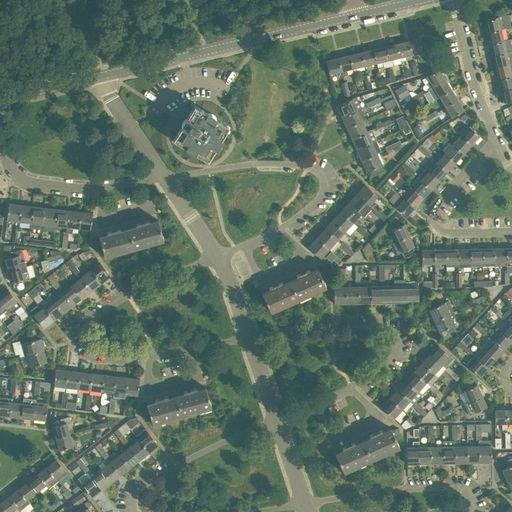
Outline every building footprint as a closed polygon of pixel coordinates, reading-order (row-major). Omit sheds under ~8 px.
[(500,29),(505,28),(502,16),(484,20),(487,32),(500,29)] [(500,29),(487,32),(490,44),(503,41),(500,29)] [(408,42),(412,59),(411,55),(423,52),(420,39),(408,42)] [(506,52),(503,41),(490,44),(492,56),(506,52)] [(412,59),(408,42),(396,45),(399,58),(406,57),(407,60),(412,59)] [(396,45),(385,48),(389,68),(394,66),(393,60),(399,58),(396,45)] [(385,48),(373,50),(376,64),(383,62),(384,69),(389,68),(385,48)] [(376,64),(373,50),(361,53),(364,66),(376,64)] [(506,52),(492,56),(495,67),(509,64),(506,52)] [(364,66),(361,53),(350,56),(353,69),(364,66)] [(353,69),(350,56),(338,59),(342,76),(347,74),(346,71),(353,69)] [(342,76),(338,59),(326,62),(329,75),(336,73),(337,77),(342,76)] [(511,63),(509,64),(495,67),(498,79),(511,75),(511,63)] [(433,87),(445,79),(438,69),(426,76),(430,82),(427,84),(430,88),(433,87)] [(511,75),(498,79),(501,91),(511,87),(511,75)] [(451,90),(445,79),(433,87),(439,97),(451,90)] [(400,99),(406,96),(400,87),(395,90),(400,99)] [(511,87),(501,91),(504,103),(511,100),(511,87)] [(423,90),(417,94),(418,96),(416,97),(418,99),(425,94),(423,90)] [(451,90),(439,97),(446,107),(457,100),(451,90)] [(418,96),(417,94),(409,99),(411,103),(418,99),(416,97),(418,96)] [(357,110),(352,99),(337,106),(342,117),(357,110)] [(464,110),(457,100),(446,107),(452,118),(464,110)] [(173,140),(190,150),(208,161),(229,126),(194,105),(173,140)] [(511,113),(511,109),(511,106),(503,110),(505,116),(511,113)] [(357,110),(342,117),(347,128),(362,122),(366,119),(361,108),(357,110)] [(430,117),(431,119),(438,115),(436,111),(430,114),(431,116),(430,117)] [(431,116),(430,114),(416,122),(418,126),(431,119),(430,117),(431,116)] [(362,122),(347,128),(352,139),(366,132),(362,122)] [(418,136),(422,133),(418,126),(414,129),(418,136)] [(461,136),(471,145),(479,136),(470,127),(461,136)] [(371,143),(366,132),(352,139),(357,150),(376,141),(371,143)] [(471,145),(461,136),(453,145),(463,154),(471,145)] [(406,137),(390,145),(391,147),(393,146),(394,148),(402,145),(401,143),(407,140),(406,137)] [(381,152),(376,141),(357,150),(362,161),(376,154),(381,152)] [(463,154),(453,145),(445,154),(455,163),(463,154)] [(431,154),(425,149),(424,151),(423,150),(421,152),(427,158),(431,154)] [(376,154),(362,161),(367,172),(368,171),(374,169),(381,165),(376,154)] [(445,154),(437,162),(447,171),(455,163),(445,154)] [(447,171),(437,162),(429,171),(439,180),(447,171)] [(381,165),(374,169),(376,174),(384,170),(381,165)] [(414,172),(410,167),(408,169),(407,168),(405,170),(411,175),(414,172)] [(439,180),(429,171),(421,180),(431,189),(439,180)] [(398,176),(395,173),(385,184),(389,188),(391,186),(392,187),(393,185),(400,177),(398,176)] [(431,189),(421,180),(417,177),(409,186),(410,187),(413,189),(423,198),(431,189)] [(377,196),(365,185),(357,194),(372,208),(376,203),(373,201),(377,196)] [(399,190),(393,185),(392,187),(391,186),(389,188),(396,194),(399,190)] [(403,189),(399,193),(405,198),(414,207),(423,198),(413,189),(410,187),(406,192),(403,189)] [(414,207),(405,198),(399,193),(401,195),(393,204),(396,207),(406,216),(414,207)] [(357,194),(349,203),(361,214),(369,205),(372,208),(357,194)] [(349,203),(341,211),(353,223),(357,226),(359,224),(361,222),(357,218),(361,214),(349,203)] [(19,222),(21,205),(9,204),(7,220),(19,222)] [(19,222),(31,223),(33,207),(21,205),(19,222)] [(378,213),(380,211),(375,206),(371,210),(377,216),(379,214),(378,213)] [(31,223),(31,227),(43,229),(43,225),(45,208),(33,207),(31,223)] [(57,210),(45,208),(43,225),(55,226),(57,210)] [(55,226),(67,227),(69,211),(57,210),(55,226)] [(67,227),(66,232),(66,233),(68,233),(72,233),(73,228),(79,229),(81,212),(69,211),(67,227)] [(341,211),(333,220),(345,231),(353,223),(341,211)] [(386,217),(380,211),(378,213),(379,214),(377,216),(383,221),(386,217)] [(81,212),(79,229),(91,230),(93,214),(81,212)] [(129,229),(134,248),(163,240),(163,241),(164,240),(158,220),(157,220),(157,221),(146,224),(145,221),(145,222),(145,223),(140,224),(140,223),(139,223),(140,226),(129,229)] [(345,231),(333,220),(325,229),(337,240),(345,231)] [(359,224),(357,226),(355,228),(361,234),(363,232),(362,231),(364,229),(359,224)] [(396,241),(408,235),(403,224),(391,230),(396,241)] [(134,248),(129,229),(117,232),(116,230),(116,231),(112,232),(111,231),(111,234),(100,237),(100,236),(99,237),(105,257),(106,257),(106,256),(134,248)] [(325,229),(317,238),(329,249),(337,240),(325,229)] [(363,232),(361,234),(367,239),(370,235),(364,229),(362,231),(363,232)] [(408,235),(396,241),(402,252),(414,247),(408,235)] [(329,249),(317,238),(308,247),(321,259),(329,249)] [(346,249),(348,247),(343,242),(339,246),(345,252),(347,250),(346,249)] [(347,250),(345,252),(351,256),(354,253),(348,247),(346,249),(347,250)] [(482,267),(481,248),(469,249),(470,267),(482,267)] [(493,248),(481,248),(482,267),(494,266),(493,248)] [(506,266),(506,248),(493,248),(494,266),(506,266)] [(433,264),(433,249),(421,250),(421,264),(433,264)] [(445,249),(433,249),(433,264),(434,264),(434,268),(439,268),(439,264),(445,263),(445,249)] [(458,265),(457,249),(445,249),(445,263),(445,265),(458,265)] [(470,267),(469,249),(457,249),(458,265),(458,267),(470,267)] [(9,271),(22,268),(26,266),(22,250),(10,253),(11,258),(5,259),(9,271)] [(54,258),(54,261),(62,258),(60,252),(50,251),(52,257),(52,259),(54,258)] [(87,258),(83,253),(79,256),(83,262),(87,258)] [(342,262),(336,256),(332,260),(339,265),(342,262)] [(73,267),(75,266),(70,260),(66,263),(71,270),(73,268),(73,267)] [(100,263),(90,271),(101,284),(110,276),(100,263)] [(73,268),(71,270),(76,275),(80,272),(75,266),(73,267),(73,268)] [(25,279),(22,268),(9,271),(12,283),(25,279)] [(290,281),(298,300),(325,287),(325,288),(326,287),(317,268),(317,269),(306,274),(305,271),(305,272),(305,273),(301,275),(300,273),(300,274),(301,276),(290,281)] [(90,271),(81,278),(91,291),(101,284),(90,271)] [(54,282),(55,280),(51,275),(47,278),(52,284),(54,283),(54,282)] [(81,278),(71,285),(82,298),(91,291),(81,278)] [(60,287),(55,280),(54,282),(54,283),(52,284),(57,290),(60,287)] [(298,300),(290,281),(279,286),(278,284),(277,284),(278,285),(274,287),(273,286),(272,286),(273,288),(263,293),(262,293),(271,313),(271,312),(298,300)] [(406,281),(406,286),(406,302),(418,302),(418,281),(406,281)] [(82,298),(71,285),(62,293),(72,306),(82,298)] [(370,303),(370,286),(358,287),(358,303),(370,303)] [(382,303),(382,286),(370,286),(370,303),(382,303)] [(394,303),(394,286),(382,286),(382,303),(394,303)] [(406,286),(394,286),(394,303),(406,302),(406,286)] [(347,304),(346,287),(333,287),(334,304),(347,304)] [(358,303),(358,287),(346,287),(347,304),(358,303)] [(34,296),(36,295),(32,289),(28,293),(33,299),(35,297),(34,296)] [(0,296),(0,299),(11,313),(21,306),(8,290),(0,296)] [(72,306),(62,293),(53,300),(63,313),(72,306)] [(42,302),(36,295),(34,296),(35,297),(33,299),(38,305),(40,303),(42,302)] [(50,296),(42,302),(40,303),(53,321),(63,313),(53,300),(50,296)] [(0,299),(0,314),(3,311),(8,317),(11,313),(0,299)] [(40,303),(38,305),(30,311),(44,328),(53,321),(40,303)] [(434,321),(449,314),(444,303),(429,310),(434,321)] [(449,314),(434,321),(439,332),(446,329),(447,331),(449,333),(455,330),(455,327),(454,325),(452,320),(456,318),(453,312),(449,314)] [(19,318),(22,323),(30,317),(27,313),(19,318)] [(511,325),(509,323),(506,320),(498,329),(501,332),(511,341),(511,339),(511,325)] [(501,332),(493,341),(503,350),(511,341),(501,332)] [(40,339),(39,339),(20,344),(22,351),(19,352),(20,357),(28,355),(44,351),(40,339)] [(503,350),(493,341),(485,350),(495,359),(503,350)] [(438,345),(430,354),(442,365),(445,368),(454,359),(438,345)] [(474,355),(474,356),(487,367),(495,359),(485,350),(477,358),(474,355)] [(44,351),(28,355),(29,361),(31,367),(47,362),(44,351)] [(442,365),(430,354),(422,363),(434,374),(442,365)] [(487,367),(474,356),(465,365),(479,377),(487,367)] [(434,374),(422,363),(414,372),(426,383),(434,374)] [(451,373),(453,371),(447,367),(444,370),(451,377),(452,375),(451,373)] [(452,375),(451,377),(456,381),(460,377),(465,371),(462,367),(456,374),(453,371),(451,373),(452,375)] [(66,387),(68,371),(55,369),(53,386),(66,387)] [(68,371),(66,387),(78,389),(80,372),(68,371)] [(92,374),(80,372),(78,389),(90,390),(92,374)] [(414,372),(406,381),(422,395),(428,388),(430,386),(426,383),(414,372)] [(104,375),(92,374),(90,390),(102,391),(104,375)] [(115,376),(104,375),(102,391),(107,392),(107,397),(110,398),(113,398),(115,376)] [(115,376),(113,398),(115,399),(119,399),(119,393),(125,394),(127,378),(115,376)] [(139,379),(127,378),(125,394),(138,396),(139,379)] [(416,402),(422,395),(406,381),(397,389),(410,401),(414,404),(416,402)] [(428,388),(434,394),(436,392),(435,391),(437,389),(431,385),(430,386),(428,388)] [(469,401),(481,396),(476,385),(464,390),(469,401)] [(188,393),(176,396),(182,416),(210,408),(211,408),(205,387),(204,388),(205,388),(193,391),(193,389),(192,389),(192,390),(188,391),(188,390),(187,390),(188,393)] [(410,401),(397,389),(389,398),(402,410),(410,401)] [(443,395),(437,389),(435,391),(436,392),(434,394),(436,396),(440,399),(443,395)] [(182,416),(176,396),(164,399),(164,397),(163,397),(164,398),(159,400),(159,398),(158,399),(159,401),(148,404),(147,404),(153,424),(182,416)] [(440,399),(436,396),(430,403),(433,406),(440,399)] [(481,396),(469,401),(464,404),(469,415),(487,407),(481,396)] [(11,399),(0,397),(0,415),(9,416),(11,403),(11,399)] [(402,410),(389,398),(381,408),(393,419),(402,410)] [(23,399),(23,404),(21,418),(33,419),(35,402),(36,402),(36,400),(23,399)] [(35,402),(33,419),(45,420),(47,403),(36,402),(35,402)] [(416,402),(414,404),(412,406),(418,412),(420,410),(419,409),(421,407),(416,402)] [(23,404),(11,403),(9,416),(21,418),(23,404)] [(428,413),(421,407),(419,409),(420,410),(418,412),(424,417),(428,413)] [(506,424),(506,410),(494,410),(494,424),(501,424),(502,429),(507,429),(506,424)] [(401,425),(404,429),(412,425),(415,422),(409,416),(401,425)] [(74,434),(69,417),(60,419),(61,424),(53,427),(56,439),(74,434)] [(134,426),(132,424),(129,420),(125,423),(130,429),(134,426)] [(130,429),(125,423),(125,424),(121,427),(125,433),(130,429)] [(396,441),(392,431),(390,428),(390,429),(379,434),(378,431),(377,432),(378,433),(374,435),(373,433),(373,434),(374,436),(363,441),(371,460),(398,447),(398,448),(399,447),(396,441)] [(393,430),(392,431),(396,441),(397,440),(402,438),(398,428),(393,430)] [(120,437),(122,435),(118,429),(114,432),(119,439),(121,438),(120,437)] [(138,440),(149,453),(158,445),(145,429),(135,436),(138,440)] [(74,434),(56,439),(59,450),(77,445),(74,434)] [(128,442),(122,435),(120,437),(121,438),(119,439),(124,445),(128,442)] [(138,440),(129,447),(139,460),(149,453),(138,440)] [(491,440),(481,440),(481,441),(479,441),(479,446),(479,463),(491,462),(491,446),(491,440)] [(371,460),(363,441),(352,446),(351,444),(350,444),(351,445),(346,447),(346,446),(345,446),(346,448),(336,453),(335,453),(344,473),(344,472),(371,460)] [(419,464),(418,447),(418,441),(413,442),(413,447),(406,447),(407,464),(419,464)] [(454,441),(452,441),(442,441),(443,447),(443,463),(455,463),(455,446),(454,442),(454,441)] [(102,451),(104,450),(99,444),(95,447),(101,454),(103,452),(102,451)] [(467,463),(467,446),(455,446),(455,463),(467,463)] [(479,446),(467,446),(467,463),(479,463),(479,446)] [(139,460),(129,447),(120,455),(130,468),(139,460)] [(431,464),(431,447),(418,447),(419,464),(431,464)] [(443,463),(443,447),(431,447),(431,464),(443,463)] [(103,452),(101,454),(104,459),(107,457),(107,458),(109,456),(104,450),(102,451),(103,452)] [(130,468),(120,455),(110,462),(120,475),(130,468)] [(107,457),(104,459),(102,461),(106,465),(101,469),(111,482),(120,475),(110,462),(107,458),(107,457)] [(507,481),(511,478),(511,457),(508,460),(511,466),(502,470),(507,481)] [(56,459),(47,467),(58,481),(68,474),(56,459)] [(83,466),(85,464),(80,459),(76,462),(82,469),(84,467),(83,466)] [(47,467),(37,474),(46,485),(48,489),(58,481),(47,467)] [(111,482),(101,469),(91,477),(102,490),(111,482)] [(83,475),(87,480),(81,485),(92,498),(102,490),(91,477),(88,472),(85,474),(83,475)] [(37,474),(28,482),(36,493),(46,485),(37,474)] [(36,493),(28,482),(18,489),(27,500),(36,493)] [(27,500),(18,489),(9,497),(18,508),(20,511),(30,504),(27,500)] [(65,490),(63,492),(64,492),(62,494),(67,500),(72,495),(68,490),(66,492),(65,490)] [(75,506),(85,499),(81,494),(72,502),(75,506)] [(11,511),(18,508),(9,497),(0,503),(0,504),(5,511),(11,511)]
